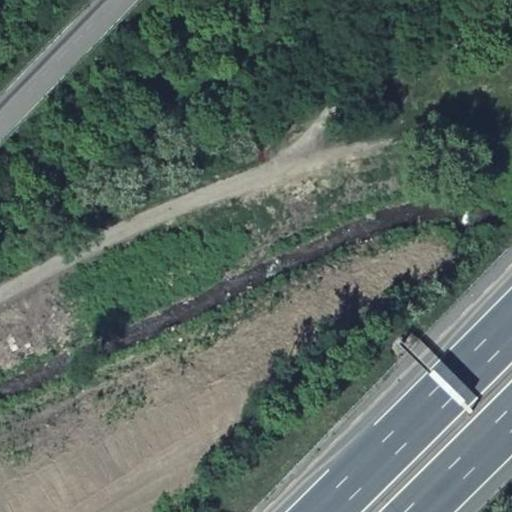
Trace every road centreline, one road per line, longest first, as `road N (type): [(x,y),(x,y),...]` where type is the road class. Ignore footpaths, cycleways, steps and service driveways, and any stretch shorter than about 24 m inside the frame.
road 1 (residential): [(511,5),(356,83),(279,163),(78,247),(0,292)]
road 2 (trunk): [(511,325),(325,511)]
road 3 (unclassified): [(0,122),(118,0)]
road 4 (trunk): [(414,511),(511,414)]
